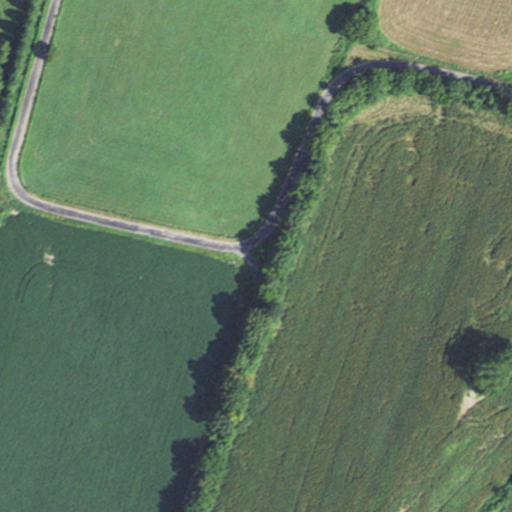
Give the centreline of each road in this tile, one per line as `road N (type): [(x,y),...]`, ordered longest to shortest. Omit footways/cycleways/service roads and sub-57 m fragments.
road 1 (residential): [(56,0),(13,167),(22,195),(51,210),(222,249),(264,235),(324,109),(349,78),(408,68),(511,93)]
road 2 (residential): [(187,511),(262,279)]
